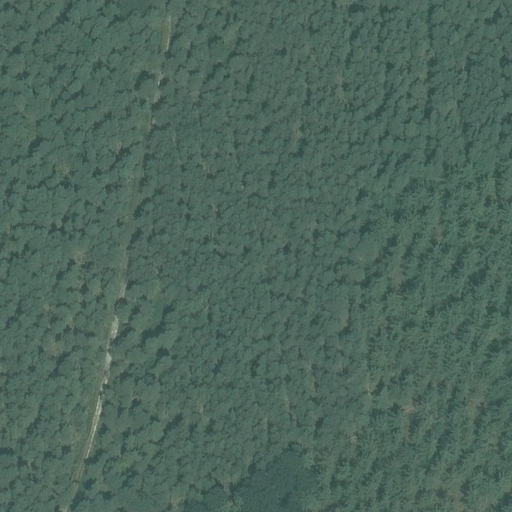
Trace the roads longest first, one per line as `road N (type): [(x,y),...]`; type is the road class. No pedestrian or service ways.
road 1 (track): [(0,388),(511,166)]
road 2 (track): [(177,0),(160,118),(85,442),(61,511)]
road 3 (track): [(0,179),(162,102)]
